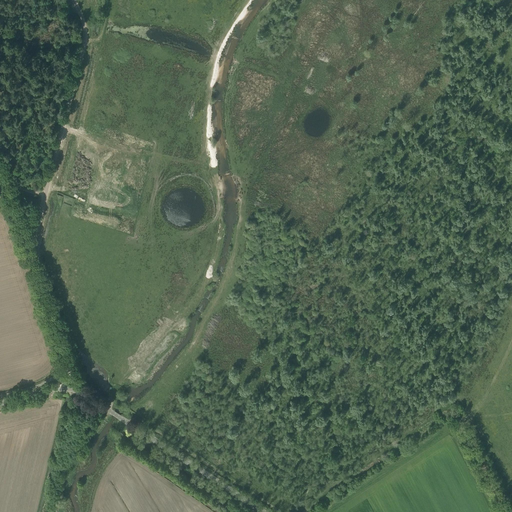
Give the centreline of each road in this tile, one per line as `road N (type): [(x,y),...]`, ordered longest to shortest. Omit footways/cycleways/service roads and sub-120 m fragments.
road 1 (unclassified): [(72,388),(30,251),(83,48),(73,0)]
road 2 (unclassified): [(260,511),(72,388)]
